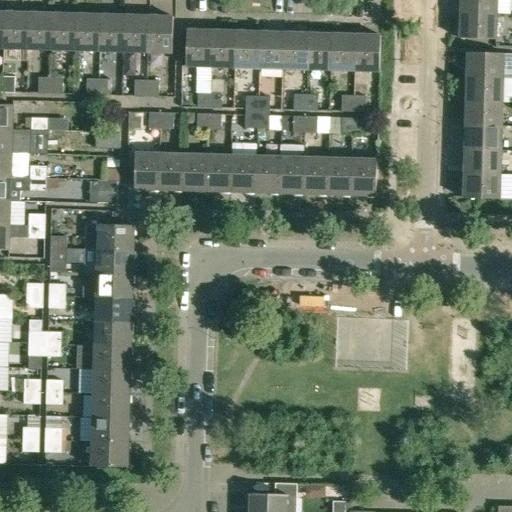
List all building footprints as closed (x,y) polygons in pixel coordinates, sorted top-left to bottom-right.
[(498,0),(460,0),(461,14),(498,15),(498,0)] [(29,12),(4,11),(3,48),(27,49),(29,12)] [(53,13),(29,12),(27,49),(52,49),(53,13)] [(77,13),(53,13),(52,49),(76,50),(77,13)] [(101,14),(77,13),(76,50),(100,51),(101,14)] [(125,15),(101,14),(100,51),(124,52),(125,15)] [(497,39),(498,15),(461,14),(460,38),(497,39)] [(124,52),(148,52),(149,16),(125,15),(124,52)] [(173,16),(149,16),(148,52),(172,53),(173,16)] [(187,66),(212,67),(214,30),(188,29),(187,66)] [(238,31),(214,30),(212,67),(237,67),(238,31)] [(237,67),(259,68),(260,31),(238,31),(237,67)] [(285,32),(260,31),(259,68),(283,69),(285,32)] [(308,69),(309,33),(285,32),(283,69),(308,69)] [(333,33),(309,33),(308,69),(332,70),(333,33)] [(333,33),(332,70),(356,71),(357,34),(333,33)] [(380,35),(357,34),(356,71),(379,72),(380,35)] [(467,78),(504,79),(504,54),(467,53),(467,78)] [(3,76),(2,92),(14,93),(15,77),(3,76)] [(50,94),(51,77),(38,77),(38,93),(50,94)] [(63,78),(51,77),(50,94),(62,94),(63,78)] [(87,78),(86,95),(98,95),(99,79),(87,78)] [(503,103),(504,79),(467,78),(466,102),(503,103)] [(111,79),(99,79),(98,95),(110,95),(111,79)] [(135,96),(147,96),(147,80),(135,80),(135,96)] [(147,96),(159,96),(159,80),(147,80),(147,96)] [(198,92),(198,108),(211,108),(212,93),(198,92)] [(212,93),(211,108),(222,109),(222,93),(212,93)] [(294,110),(306,110),(307,94),(295,94),(294,110)] [(319,94),(307,94),(306,110),(319,111),(319,94)] [(353,112),(354,95),(342,95),(341,111),(353,112)] [(354,95),(353,112),(366,112),(366,96),(354,95)] [(246,97),(246,109),(258,110),(258,97),(254,97),(246,97)] [(258,97),(258,110),(270,110),(270,98),(266,98),(258,97)] [(503,103),(466,102),(466,126),(502,127),(503,103)] [(0,129),(13,130),(14,105),(0,104),(0,129)] [(246,115),(245,129),(257,129),(258,110),(246,109),(246,115)] [(258,110),(257,129),(270,130),(270,115),(270,110),(258,110)] [(150,113),(150,129),(162,129),(162,113),(150,113)] [(162,113),(162,129),(174,130),(174,113),(162,113)] [(199,114),(198,130),(210,131),(211,114),(199,114)] [(211,114),(210,131),(222,131),(222,122),(223,115),(211,114)] [(306,116),(294,116),(294,132),(306,133),(306,116)] [(318,117),(306,116),(306,133),(318,133),(318,117)] [(353,134),(353,118),(341,117),(341,134),(353,134)] [(46,131),(47,118),(31,118),(30,130),(46,131)] [(365,118),(353,118),(353,134),(365,134),(365,118)] [(502,151),(502,127),(466,126),(465,150),(502,151)] [(0,153),(12,154),(13,143),(46,144),(46,141),(50,141),(50,145),(58,148),(66,144),(66,131),(46,131),(30,130),(13,130),(0,129),(0,153)] [(96,132),(96,148),(118,149),(119,133),(96,132)] [(231,192),(256,192),(257,156),(244,156),(244,144),(232,144),(232,156),(231,192)] [(501,175),(502,151),(465,150),(464,174),(501,175)] [(0,153),(0,177),(12,178),(12,154),(0,153)] [(135,189),(160,190),(161,154),(136,153),(135,189)] [(185,155),(161,154),(160,190),(184,190),(185,155)] [(184,190),(209,191),(210,155),(185,155),(184,190)] [(209,191),(231,192),(232,156),(210,155),(209,191)] [(280,193),(281,156),(257,156),(256,192),(280,193)] [(280,193),(304,194),(305,157),(281,156),(280,193)] [(304,194),(328,194),(329,158),(305,157),(304,194)] [(328,194),(352,195),(353,159),(329,158),(328,194)] [(353,159),(352,195),(376,195),(377,159),(353,159)] [(29,166),(29,178),(45,179),(46,166),(29,166)] [(464,198),(501,199),(501,175),(464,174),(464,198)] [(29,178),(12,178),(0,177),(0,201),(11,202),(11,191),(45,192),(45,179),(29,178)] [(117,183),(106,183),(105,202),(116,202),(117,183)] [(0,201),(0,225),(11,226),(11,202),(0,201)] [(28,214),(28,226),(44,227),(44,214),(28,214)] [(97,249),(134,250),(135,226),(114,225),(98,225),(85,224),(85,249),(97,249)] [(0,250),(10,251),(11,226),(0,225),(0,250)] [(44,240),(44,227),(28,226),(28,239),(44,240)] [(52,236),(52,248),(68,248),(68,236),(52,236)] [(68,248),(52,248),(51,261),(68,262),(68,248)] [(134,274),(134,250),(97,249),(97,273),(134,274)] [(97,273),(96,297),(133,298),(134,274),(97,273)] [(26,295),(42,296),(43,284),(26,283),(26,295)] [(51,284),(51,296),(67,297),(67,284),(51,284)] [(26,309),(42,309),(42,296),(26,295),(26,309)] [(67,297),(51,296),(50,310),(66,310),(67,297)] [(132,322),(133,298),(96,297),(95,321),(132,322)] [(132,322),(95,321),(95,345),(132,346),(132,322)] [(31,332),(30,344),(45,344),(46,332),(42,332),(31,332)] [(63,332),(46,332),(45,344),(62,344),(63,332)] [(45,344),(30,344),(30,357),(42,357),(45,357),(45,344)] [(62,344),(45,344),(45,357),(62,358),(62,344)] [(131,370),(132,346),(95,345),(94,369),(131,370)] [(94,393),(131,394),(131,370),(94,369),(94,393)] [(25,379),(25,391),(41,392),(42,380),(25,379)] [(48,380),(47,392),(64,392),(64,380),(48,380)] [(41,392),(25,391),(25,404),(41,404),(41,392)] [(63,405),(64,392),(47,392),(47,404),(63,405)] [(130,418),(131,394),(94,393),(93,417),(130,418)] [(47,416),(46,440),(62,440),(63,416),(47,416)] [(130,418),(93,417),(92,441),(130,442),(130,418)] [(40,427),(24,427),(24,439),(40,439),(40,427)] [(24,451),(40,451),(40,439),(24,439),(24,451)] [(46,452),(62,452),(62,440),(46,440),(46,452)] [(129,467),(130,442),(92,441),(92,466),(129,467)] [(250,511),(296,511),(298,484),(276,484),(275,494),(251,494),(250,511)] [(333,511),(345,511),(346,502),(334,501),(333,511)]
